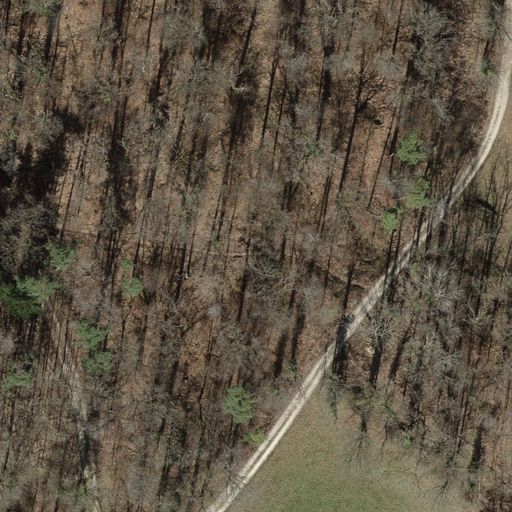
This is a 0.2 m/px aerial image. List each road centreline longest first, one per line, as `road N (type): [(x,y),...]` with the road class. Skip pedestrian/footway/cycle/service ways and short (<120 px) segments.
road 1 (track): [(208,511),(273,441),(475,160),(508,60),(511,14)]
road 2 (track): [(0,198),(65,348),(90,511)]
